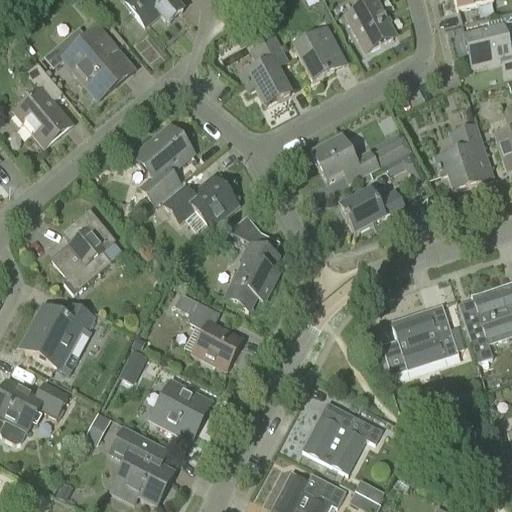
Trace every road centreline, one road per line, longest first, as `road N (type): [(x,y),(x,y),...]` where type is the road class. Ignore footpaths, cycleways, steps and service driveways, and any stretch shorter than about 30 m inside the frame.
road 1 (residential): [(413,0),(425,45),(420,68),(256,155)]
road 2 (residential): [(210,511),(314,319),(335,301)]
road 3 (residential): [(180,93),(164,93),(0,228)]
road 4 (residential): [(335,301),(362,280),(511,231)]
road 5 (residential): [(335,301),(256,155)]
